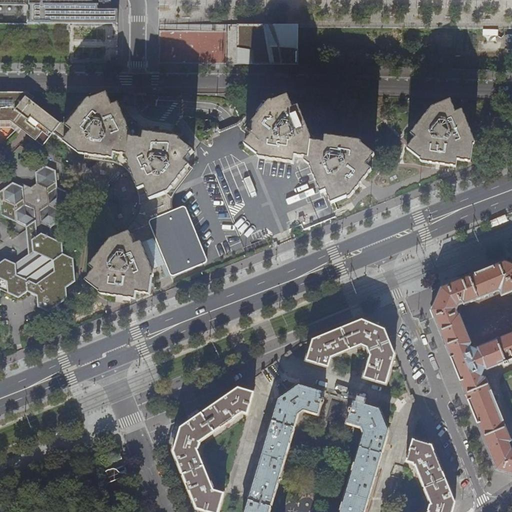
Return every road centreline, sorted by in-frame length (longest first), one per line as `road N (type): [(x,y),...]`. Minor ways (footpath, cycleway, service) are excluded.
road 1 (residential): [(138,79),(511,89)]
road 2 (primary): [(375,235),(101,346)]
road 3 (primary): [(108,364),(381,252)]
road 4 (residential): [(486,511),(381,252)]
road 5 (residential): [(167,511),(108,364)]
road 6 (primary): [(511,179),(375,235)]
road 7 (primary): [(381,252),(511,199)]
road 8 (residential): [(0,78),(138,79)]
